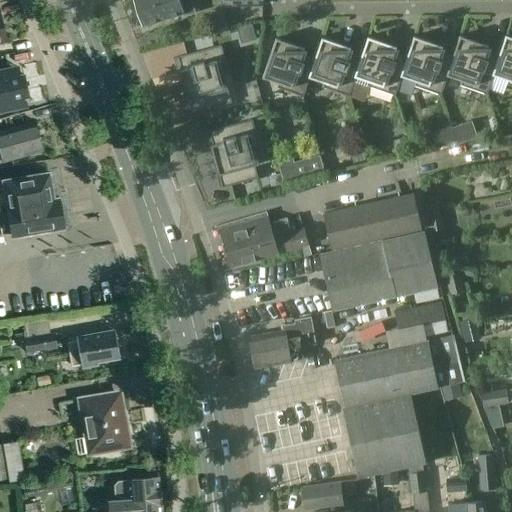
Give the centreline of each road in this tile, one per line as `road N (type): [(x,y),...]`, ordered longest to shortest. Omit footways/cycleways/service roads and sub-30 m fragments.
road 1 (secondary): [(220,511),(199,376),(161,235),(69,0)]
road 2 (residential): [(511,7),(277,8)]
